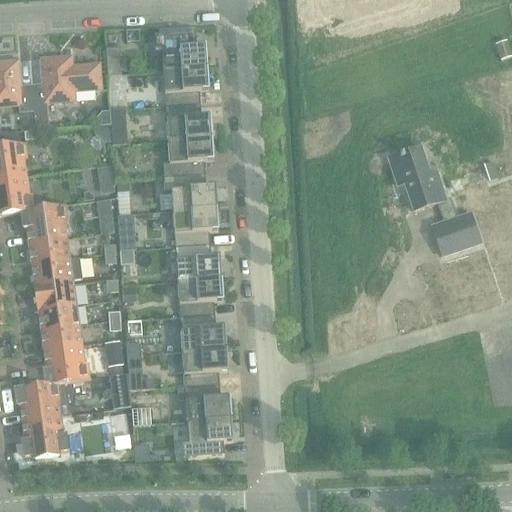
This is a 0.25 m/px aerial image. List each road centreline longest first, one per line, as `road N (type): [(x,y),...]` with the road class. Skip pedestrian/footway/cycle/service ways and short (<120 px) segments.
road 1 (residential): [(277,504),(242,7)]
road 2 (tertiary): [(277,504),(87,503),(10,511)]
road 3 (residential): [(0,25),(242,7)]
road 4 (tertiary): [(511,493),(277,504)]
